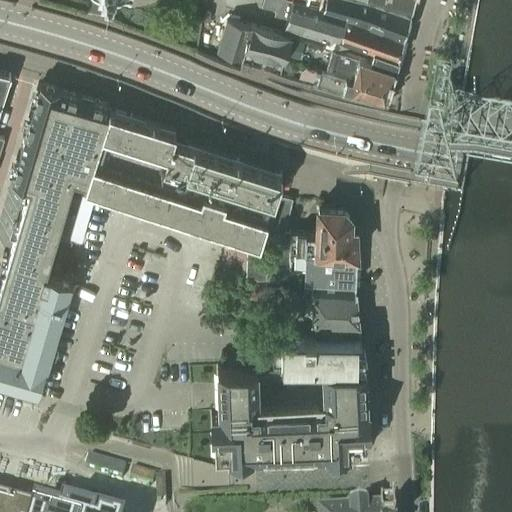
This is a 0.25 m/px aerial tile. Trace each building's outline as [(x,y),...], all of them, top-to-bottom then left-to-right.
[(262,0),(261,4),(275,8),(273,13),(285,17),(283,26),(333,40),(334,37),(373,50),(370,61),(395,69),(397,60),(398,60),(404,36),(405,36),(323,8),(297,1),(297,0),(295,0),(262,0)] [(304,0),(324,5),(323,8),(405,36),(411,16),(368,2),(361,0),(304,0)] [(374,0),(411,10),(413,0),(374,0)] [(243,57),(252,25),(226,18),(217,51),(243,57)] [(243,57),(241,63),(245,65),(279,75),(283,61),(285,53),(289,37),(290,36),(290,35),(252,25),(243,57)] [(289,37),(285,54),(299,58),(304,40),(290,36),(289,37)] [(332,49),(326,68),(353,76),(353,77),(390,87),(395,69),(370,61),(358,57),(332,49)] [(176,99),(175,102),(222,121),(259,135),(286,144),(297,148),(317,153),(336,159),(338,159),(340,159),(342,160),(351,163),(370,167),(372,167),(380,128),(346,120),(309,109),(272,97),(239,84),(235,83),(234,82),(228,80),(189,64),(176,99)] [(301,70),(299,79),(312,82),(316,70),(305,67),(301,70)] [(0,147),(3,137),(0,136),(0,102),(9,73),(0,70),(0,147)] [(320,71),(316,86),(342,93),(373,102),(385,106),(389,91),(390,87),(353,77),(352,80),(351,80),(346,78),(320,71)] [(72,175),(83,178),(107,106),(108,102),(38,82),(11,176),(28,181),(0,280),(0,375),(38,386),(69,276),(45,269),(72,175)] [(109,107),(84,183),(149,204),(157,207),(164,209),(258,240),(278,171),(186,142),(179,140),(171,137),(174,127),(109,107)] [(412,174),(411,179),(412,179),(443,185),(444,185),(445,185),(458,188),(461,188),(462,188),(463,187),(471,139),(471,138),(471,137),(470,137),(468,136),(456,134),(455,134),(439,131),(430,130),(424,129),(420,128),(419,133),(419,136),(418,142),(416,154),(414,166),(413,171),(412,173),(412,174)] [(267,225),(269,226),(266,246),(289,247),(297,248),(356,252),(354,226),(349,226),(350,211),(344,205),(318,203),(317,230),(290,228),(290,229),(283,229),(291,197),(275,193),(267,225)] [(225,266),(225,274),(234,275),(245,275),(245,276),(310,280),(354,283),(355,259),(356,252),(297,248),(289,247),(266,246),(265,246),(263,246),(254,246),(247,245),(226,244),(225,255),(225,266)] [(315,331),(359,332),(354,283),(310,280),(311,289),(302,289),(303,295),(295,295),(297,317),(314,316),(315,331)] [(247,362),(363,364),(359,336),(313,335),(302,335),(280,334),(248,330),(247,362)] [(219,410),(210,410),(211,434),(213,434),(214,453),(228,453),(228,455),(252,454),(252,453),(254,453),(254,451),(252,452),(252,447),(264,446),(264,452),(262,452),(262,453),(315,451),(315,450),(313,450),(313,444),(325,444),(325,449),(324,449),(324,450),(325,450),(325,451),(349,450),(349,448),(367,447),(367,430),(369,430),(368,406),(366,406),(364,364),(363,364),(247,362),(217,364),(219,410)] [(0,511),(62,511),(60,511),(34,511),(0,502),(0,511)]
